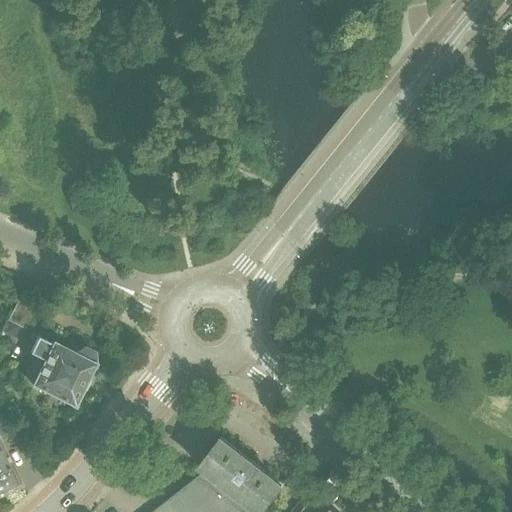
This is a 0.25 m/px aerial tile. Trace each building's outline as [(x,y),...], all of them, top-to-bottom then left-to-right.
[(25,328),(39,301),(24,294),(11,321),(25,328)] [(75,403),(95,362),(94,350),(86,346),(76,352),(53,341),(53,343),(38,336),(30,352),(35,354),(24,377),(33,382),(33,383),(75,403)] [(201,465),(206,469),(260,511),(261,511),(283,484),(222,437),(201,465)] [(0,491),(19,482),(0,441),(0,491)] [(260,511),(206,469),(152,511),(260,511)] [(309,511),(316,504),(304,495),(290,511),(309,511)]
